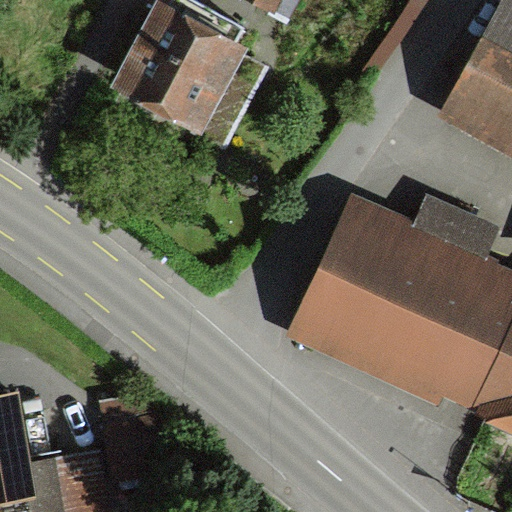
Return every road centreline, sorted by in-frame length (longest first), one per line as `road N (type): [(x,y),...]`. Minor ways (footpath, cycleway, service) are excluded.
road 1 (tertiary): [(0,205),(198,355),(371,511)]
road 2 (track): [(198,355),(456,0)]
